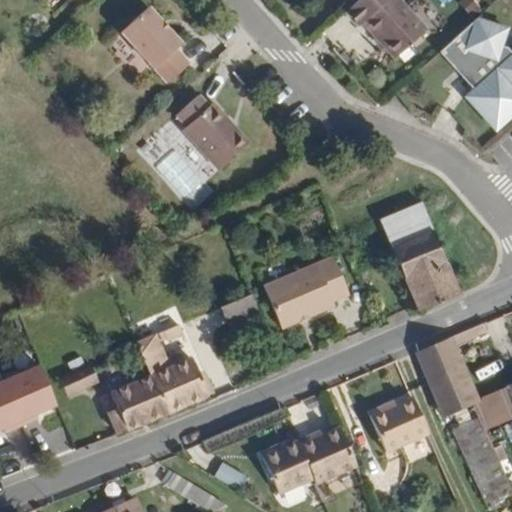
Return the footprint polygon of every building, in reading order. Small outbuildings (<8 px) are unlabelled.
[(418,39),(386,3),(388,0),(358,0),(336,20),(350,35),(354,31),(386,67),(418,39)] [(174,50),(140,14),(112,39),(159,91),(182,71),(168,56),(174,50)] [(494,133),(511,116),(511,56),(506,51),(500,47),(506,31),(474,21),(437,54),(472,93),(465,100),(494,133)] [(242,150),(205,110),(201,114),(190,102),(167,122),(178,134),(174,137),(211,178),(242,150)] [(399,266),(442,250),(424,204),(381,220),(399,266)] [(460,296),(442,250),(399,266),(417,312),(460,296)] [(349,295),(332,257),(263,286),(281,329),(334,306),(332,302),(349,295)] [(258,317),(249,296),(221,307),(230,328),(258,317)] [(184,338),(179,327),(157,335),(161,344),(166,342),(167,346),(184,338)] [(218,392),(211,376),(203,379),(199,372),(194,359),(169,369),(155,336),(138,343),(154,376),(170,412),(218,392)] [(479,409),(449,345),(413,359),(444,422),(476,411),(479,409)] [(0,383),(0,430),(8,427),(10,431),(41,417),(39,413),(56,405),(39,366),(0,383)] [(100,383),(93,367),(67,378),(75,394),(100,383)] [(211,376),(208,368),(199,372),(203,379),(211,376)] [(170,412),(154,376),(111,394),(118,412),(109,415),(117,435),(133,428),(170,412)] [(75,394),(67,378),(60,381),(67,397),(75,394)] [(511,432),(511,396),(479,409),(476,411),(483,426),(490,441),(511,432)] [(367,418),(393,406),(390,400),(364,413),(367,418)] [(424,436),(406,400),(393,406),(367,418),(385,455),(424,436)] [(511,489),(490,441),(483,426),(456,437),(492,511),(505,511),(511,509),(511,489)] [(314,485),(355,465),(336,428),(322,434),(314,439),(312,434),(280,449),(258,459),(276,497),(311,480),(314,485)] [(322,434),(320,430),(312,434),(314,439),(322,434)] [(258,459),(280,449),(278,444),(256,455),(258,459)] [(199,493),(176,479),(169,491),(192,505),(199,493)] [(217,511),(225,509),(199,493),(192,505),(203,511),(217,511)] [(143,511),(136,494),(96,510),(96,511),(143,511)]
